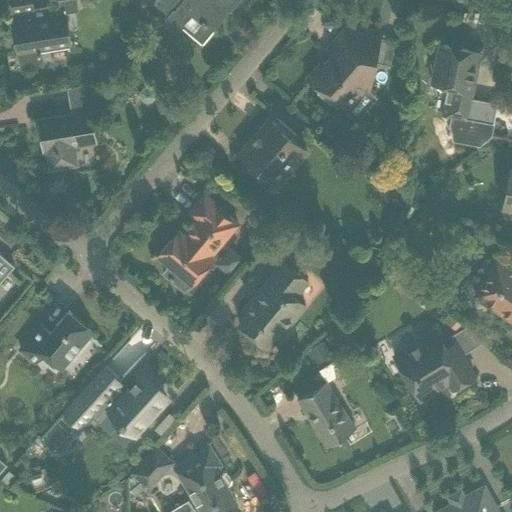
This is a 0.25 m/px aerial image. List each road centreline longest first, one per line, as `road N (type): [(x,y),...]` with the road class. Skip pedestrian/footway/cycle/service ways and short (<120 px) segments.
road 1 (residential): [(296,0),(86,258)]
road 2 (residential): [(308,500),(212,376),(86,258)]
road 3 (residential): [(308,500),(511,397)]
road 4 (residential): [(86,258),(17,175),(0,169)]
